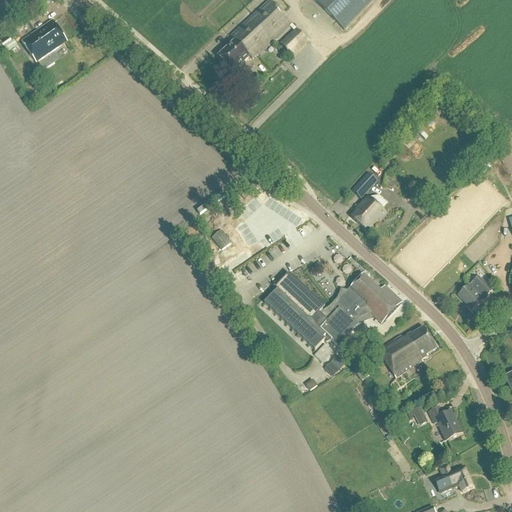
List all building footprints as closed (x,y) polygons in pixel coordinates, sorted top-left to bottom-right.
[(243,9),(253,0),(238,0),(237,2),(243,9)] [(376,0),(311,0),(344,32),(376,0)] [(231,2),(223,8),(233,21),(241,16),(231,2)] [(271,4),(232,40),(236,45),(219,60),(232,74),(241,66),(243,67),(250,60),(253,64),(290,30),(295,35),(281,48),(292,60),(308,45),(271,4)] [(220,12),(214,19),(225,29),(232,22),(220,12)] [(53,23),(21,46),(35,67),(68,44),(53,23)] [(1,53),(7,62),(13,58),(7,49),(1,53)] [(367,174),(351,192),(361,201),(377,183),(367,174)] [(279,210),(267,197),(260,203),(271,216),(279,210)] [(367,200),(355,214),(356,215),(351,221),(366,235),(377,223),(378,224),(385,216),(367,200)] [(304,231),(298,237),(303,243),(309,237),(304,231)] [(223,233),(213,241),(223,254),(233,246),(223,233)] [(274,295),(264,306),(265,307),(315,354),(324,344),(326,346),(331,343),(338,350),(358,329),(353,324),(370,316),(381,327),(402,305),(386,291),(381,293),(364,277),(351,291),(348,295),(341,293),(341,292),(340,294),(340,295),(339,297),(339,298),(338,300),(337,301),(337,302),(336,304),(335,305),(334,306),(333,307),(332,308),(331,309),(330,310),(329,311),(328,312),(327,313),(326,313),(324,314),(305,295),(287,279),(276,290),(274,289),(274,290),(277,293),(275,295),(274,295)] [(492,293),(479,279),(469,288),(459,299),(472,313),(483,302),(484,304),(489,299),(488,298),(492,293)] [(413,336),(412,335),(402,341),(401,339),(379,353),(396,381),(423,364),(422,362),(427,359),(426,358),(437,351),(424,330),(413,336)] [(325,347),(314,358),(321,365),(332,353),(325,347)] [(338,359),(331,365),(339,372),(345,366),(338,359)] [(331,365),(325,371),(333,379),(339,372),(331,365)] [(299,388),(304,393),(311,387),(308,384),(306,382),(302,385),(299,388)] [(427,423),(420,409),(411,413),(418,427),(427,423)] [(439,410),(428,415),(434,427),(437,426),(446,444),(462,436),(451,414),(442,418),(439,410)] [(456,482),(462,495),(473,490),(464,470),(450,476),(447,468),(440,472),(446,486),(456,482)]
